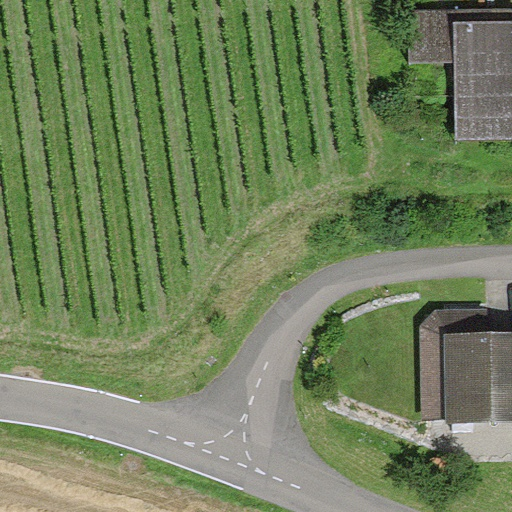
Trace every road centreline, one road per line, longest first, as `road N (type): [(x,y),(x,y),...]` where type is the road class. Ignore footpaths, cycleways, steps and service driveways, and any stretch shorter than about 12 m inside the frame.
road 1 (residential): [(234,460),(275,335),(296,301),(326,279),(417,262),(511,260)]
road 2 (tertiary): [(0,398),(88,409),(234,460)]
road 3 (tertiary): [(234,460),(362,511)]
